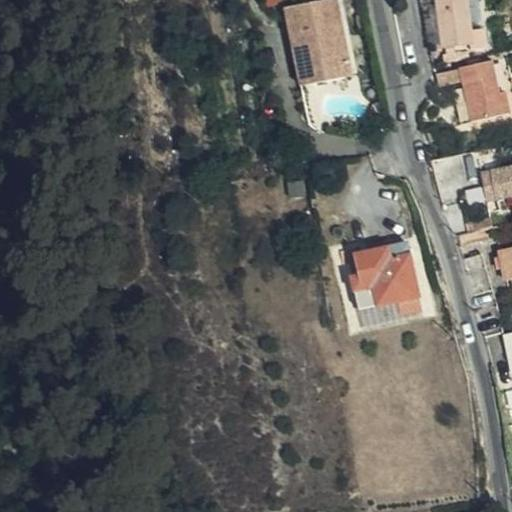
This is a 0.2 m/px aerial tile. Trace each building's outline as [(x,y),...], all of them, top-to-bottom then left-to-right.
[(311,44),(317,82),(354,77),(340,0),(326,0),(325,0),(302,4),(290,6),(296,47),(311,44)] [(462,46),(458,0),(429,0),(434,49),(462,46)] [(302,84),(317,82),(311,44),(296,47),(302,84)] [(492,60),(464,66),(476,120),(511,112),(507,92),(500,94),(492,60)] [(496,186),(500,202),(511,198),(511,163),(482,171),(486,188),(496,186)] [(306,195),(305,181),(291,182),(293,196),(306,195)] [(496,186),(486,188),(490,204),(500,202),(496,186)] [(493,215),(467,219),(469,232),(495,227),(493,215)] [(426,312),(409,241),(356,253),(361,274),(354,275),(362,309),(397,301),(401,317),(426,312)] [(465,257),(471,275),(483,313),(503,308),(493,253),(465,257)] [(501,311),(483,314),(491,337),(506,334),(501,311)]
